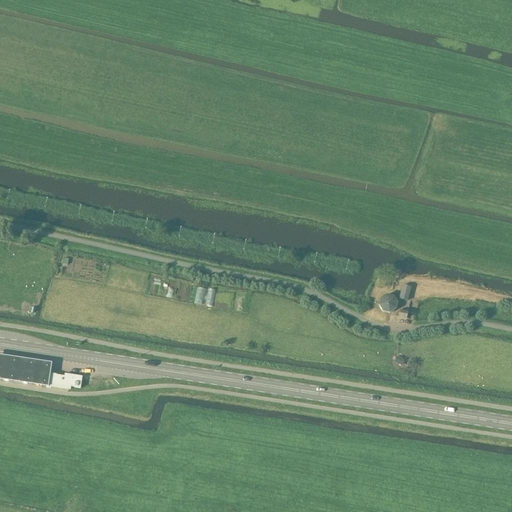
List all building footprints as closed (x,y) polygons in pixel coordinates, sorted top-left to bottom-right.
[(411,288),(402,285),(398,300),(407,302),(411,288)] [(214,307),(216,290),(198,288),(196,304),(214,307)] [(378,306),(382,312),(389,314),(395,310),(397,303),(393,297),(387,295),(380,299),(378,306)] [(406,312),(399,310),(398,317),(405,319),(406,312)] [(51,364),(0,356),(0,380),(48,387),(51,364)] [(402,367),(405,361),(396,356),(393,362),(402,367)] [(48,386),(70,390),(71,387),(80,389),(82,377),(64,374),(64,377),(56,376),(56,375),(50,374),(48,386)]
